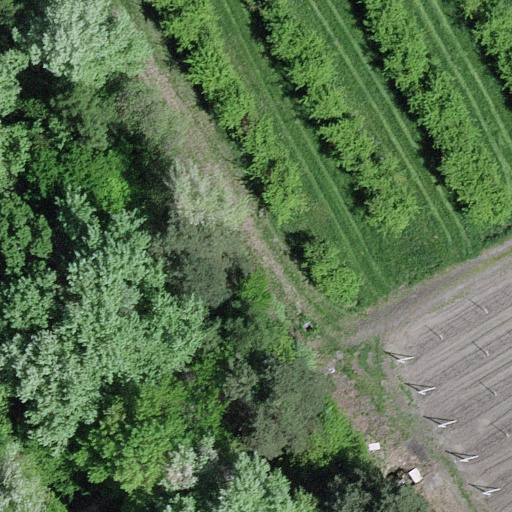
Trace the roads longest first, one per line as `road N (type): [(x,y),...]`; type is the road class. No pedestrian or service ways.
road 1 (track): [(0,163),(238,511)]
road 2 (track): [(511,258),(178,430)]
